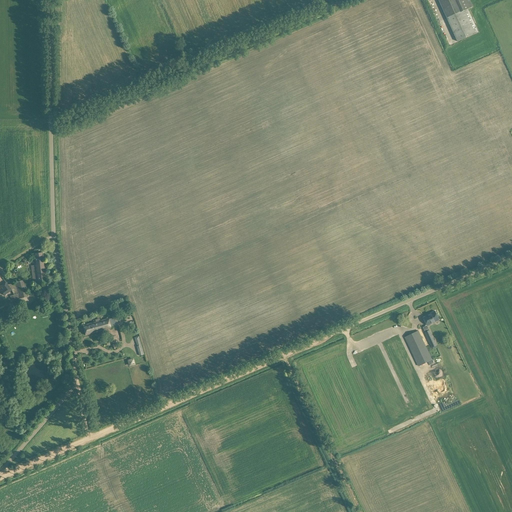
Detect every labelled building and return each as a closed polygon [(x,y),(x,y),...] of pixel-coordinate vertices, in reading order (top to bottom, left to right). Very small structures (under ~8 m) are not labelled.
[(438,0),(447,18),(457,42),(479,32),(468,9),(473,7),(469,0),(438,0)] [(33,284),(41,283),(46,282),(43,253),(34,254),(35,261),(34,261),(35,265),(31,266),(32,271),(33,278),(30,279),(30,284),(33,284)] [(12,301),(28,296),(23,280),(15,283),(18,293),(14,294),(14,295),(10,296),(12,301)] [(12,290),(5,282),(1,286),(4,289),(1,291),(4,295),(12,290)] [(431,314),(423,317),(427,325),(439,320),(438,317),(437,314),(435,311),(430,313),(431,314)] [(111,328),(111,327),(117,326),(114,318),(109,319),(108,318),(83,325),(85,335),(111,328)] [(418,331),(405,337),(419,366),(432,360),(418,331)] [(388,345),(414,411),(416,416),(434,409),(432,403),(427,405),(401,339),(399,334),(381,341),(384,347),(388,345)] [(385,429),(412,419),(401,393),(396,395),(378,349),(379,349),(377,344),(354,354),(385,429)] [(134,358),(127,359),(128,366),(135,364),(134,358)]
